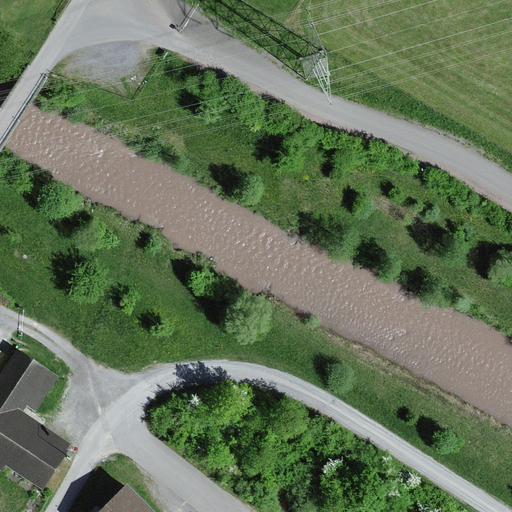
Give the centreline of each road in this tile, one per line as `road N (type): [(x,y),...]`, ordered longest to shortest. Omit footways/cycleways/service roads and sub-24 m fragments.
road 1 (track): [(117,0),(454,153),(511,193)]
road 2 (unclassified): [(78,0),(0,120)]
